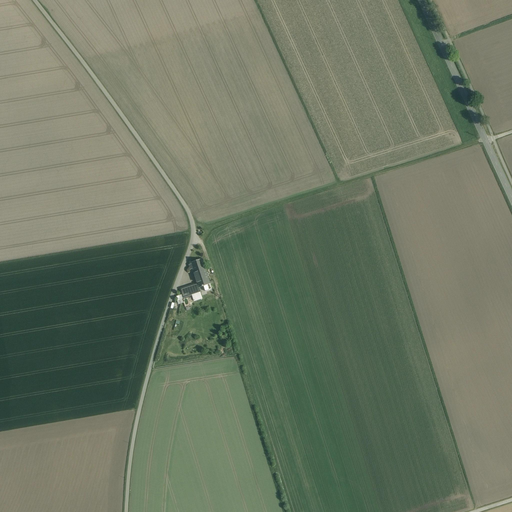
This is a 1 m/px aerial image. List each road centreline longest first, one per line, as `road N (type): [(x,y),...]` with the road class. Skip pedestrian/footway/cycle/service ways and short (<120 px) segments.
road 1 (residential): [(126,511),(142,397),(195,227),(34,0)]
road 2 (track): [(371,175),(475,511)]
road 3 (track): [(194,223),(210,226),(485,141)]
road 4 (secondary): [(420,0),(511,198)]
